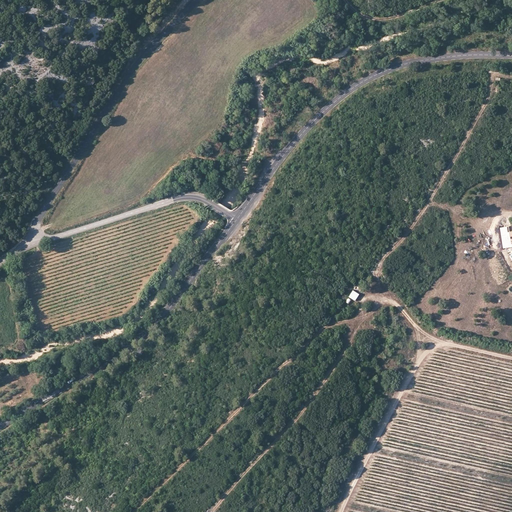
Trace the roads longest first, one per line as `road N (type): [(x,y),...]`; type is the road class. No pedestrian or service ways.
road 1 (track): [(433,338),(392,302),(327,326),(133,511)]
road 2 (tertiary): [(237,220),(302,133),(372,76),(456,55),(511,56)]
road 3 (tertiary): [(0,426),(98,366),(171,307),(237,220)]
road 4 (tertiary): [(24,247),(137,61),(196,0)]
road 5 (track): [(340,511),(433,338),(511,360)]
road 6 (track): [(492,72),(488,97),(455,158),(379,267),(385,302)]
road 7 (track): [(353,319),(343,353),(316,392),(211,511)]
road 8 (tertiary): [(237,220),(185,196),(24,247)]
